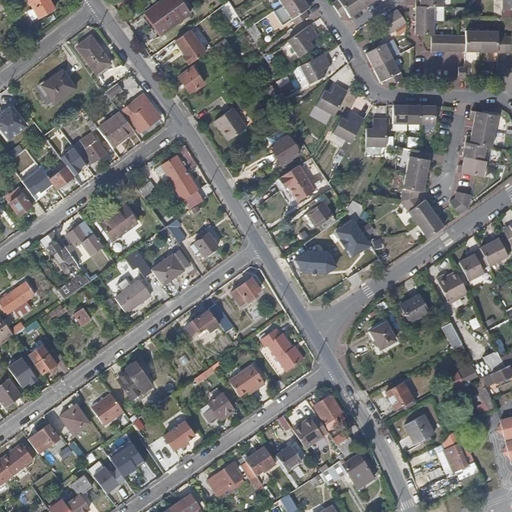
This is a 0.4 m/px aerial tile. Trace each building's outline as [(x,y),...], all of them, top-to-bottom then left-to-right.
[(53,10),(47,0),(27,0),(37,18),(53,10)] [(172,24),(188,13),(179,0),(159,0),(144,10),(155,26),(168,17),(172,24)] [(308,17),(304,11),(308,8),(302,0),(291,0),(282,7),(295,27),(308,17)] [(363,10),(356,0),(338,0),(331,5),(340,18),(346,14),(349,19),(363,10)] [(376,1),(375,0),(356,0),(363,10),(376,1)] [(511,0),(500,0),(500,18),(511,18),(511,0)] [(435,22),(435,8),(414,7),(414,21),(435,22)] [(156,36),(172,24),(168,17),(155,26),(144,10),(140,13),(156,36)] [(406,23),(397,10),(391,14),(400,27),(406,23)] [(400,27),(391,14),(385,18),(394,31),(400,27)] [(394,31),(385,18),(379,22),(388,36),(394,31)] [(434,36),(435,22),(414,21),(414,33),(415,35),(418,36),(422,36),(430,36),(434,36)] [(308,43),(316,37),(309,26),(285,42),(297,58),(311,48),(308,43)] [(204,54),(188,30),(174,40),(183,55),(181,56),(188,66),(194,61),(204,54)] [(481,53),(481,32),(478,32),(465,32),(465,37),(465,53),(481,53)] [(497,53),(498,37),(498,32),(481,32),(481,53),(497,53)] [(110,64),(93,41),(90,37),(76,47),(81,54),(96,74),(110,64)] [(391,59),(384,44),(374,49),(364,55),(372,69),(391,59)] [(322,71),(330,67),(324,54),(299,67),(308,85),(325,77),(322,71)] [(402,80),(391,59),(372,69),(379,83),(385,81),(388,86),(402,80)] [(205,86),(192,68),(179,80),(191,96),(205,86)] [(74,89),(62,72),(49,81),(42,86),(54,104),(74,89)] [(332,118),(346,93),(333,86),(328,94),(323,91),(313,108),(332,118)] [(138,132),(159,117),(148,103),(137,111),(134,113),(129,106),(123,110),(138,132)] [(137,111),(132,104),(129,106),(134,113),(137,111)] [(406,126),(406,106),(394,106),(391,109),(391,125),(406,126)] [(420,126),(421,106),(406,106),(406,126),(420,126)] [(435,125),(435,111),(432,107),(421,106),(420,126),(435,125)] [(495,132),(498,117),(481,114),(470,111),(468,120),(473,121),(471,128),(495,132)] [(132,130),(120,112),(97,128),(110,146),(132,130)] [(247,131),(235,112),(215,124),(227,144),(247,131)] [(349,145),(359,127),(363,120),(351,113),(346,122),(340,119),(331,135),(349,145)] [(32,128),(22,114),(4,128),(15,141),(32,128)] [(439,126),(450,129),(452,117),(442,115),(439,126)] [(86,123),(92,131),(97,127),(92,119),(86,123)] [(385,145),(385,119),(371,119),(371,128),(364,129),(364,147),(385,148),(385,145)] [(300,155),(283,127),(266,137),(272,147),(271,148),(281,166),(300,155)] [(492,149),(495,132),(471,128),(470,137),(465,136),(464,143),(485,148),(492,149)] [(50,141),(60,134),(57,130),(47,137),(50,141)] [(409,136),(408,146),(418,147),(419,137),(409,136)] [(105,154),(95,141),(83,149),(92,163),(105,154)] [(482,162),(485,148),(464,143),(461,158),(463,159),(482,162)] [(11,160),(22,152),(18,146),(7,154),(11,160)] [(428,166),(429,161),(424,160),(425,153),(420,152),(409,150),(404,173),(426,177),(426,172),(428,166)] [(341,165),(344,156),(338,154),(334,162),(341,165)] [(188,173),(177,157),(162,168),(173,183),(188,173)] [(482,179),(485,163),(482,162),(463,159),(461,167),(457,166),(455,174),(459,175),(474,178),(482,179)] [(56,189),(79,172),(72,162),(49,179),(56,189)] [(315,188),(300,165),(288,172),(279,177),(284,186),(286,184),(296,200),(315,188)] [(200,189),(188,173),(173,183),(185,199),(200,189)] [(423,194),(426,177),(404,173),(399,202),(417,199),(418,193),(423,194)] [(18,216),(37,203),(25,187),(20,191),(22,194),(9,203),(18,216)] [(192,209),(207,198),(200,189),(185,199),(192,209)] [(468,211),(470,195),(456,193),(454,200),(468,211)] [(332,216),(325,205),(329,202),(323,194),(312,202),(315,206),(307,212),(316,226),(318,226),(321,231),(336,221),(332,216)] [(433,214),(424,200),(419,203),(417,199),(399,202),(416,226),(433,214)] [(353,200),(346,212),(357,218),(364,205),(353,200)] [(464,214),(468,211),(454,200),(448,204),(459,217),(464,214)] [(128,203),(101,223),(115,241),(141,221),(128,203)] [(165,228),(155,214),(148,219),(158,233),(165,228)] [(444,228),(433,214),(416,226),(426,240),(444,228)] [(352,257),(370,246),(353,220),(335,231),(352,257)] [(370,223),(363,228),(368,236),(376,230),(370,223)] [(87,238),(78,226),(65,235),(74,247),(87,238)] [(185,239),(177,227),(171,231),(179,243),(185,239)] [(302,242),(310,238),(306,230),(298,234),(302,242)] [(204,257),(218,247),(209,234),(195,243),(204,257)] [(46,246),(54,242),(49,235),(42,239),(46,246)] [(506,256),(496,236),(487,241),(488,243),(478,248),(487,266),(506,256)] [(383,247),(382,239),(373,240),(375,249),(383,247)] [(76,264),(59,240),(47,249),(64,272),(76,264)] [(487,266),(478,248),(472,251),(473,255),(466,258),(458,262),(468,281),(483,273),(481,269),(487,266)] [(152,271),(136,249),(125,257),(134,269),(138,266),(145,276),(152,271)] [(338,266),(327,251),(307,250),(294,259),(303,273),(326,274),(338,266)] [(183,269),(189,265),(179,251),(157,266),(168,283),(184,271),(183,269)] [(230,292),(253,275),(248,268),(225,284),(230,292)] [(65,301),(90,278),(82,269),(57,292),(65,301)] [(467,294),(456,272),(444,278),(443,275),(435,279),(448,304),(467,294)] [(255,294),(259,291),(251,279),(230,293),(240,308),(256,296),(255,294)] [(151,295),(141,281),(132,287),(127,280),(119,286),(124,293),(116,298),(126,313),(132,308),(138,304),(151,295)] [(34,295),(24,282),(2,297),(7,303),(11,300),(17,307),(34,295)] [(95,300),(85,286),(72,296),(74,299),(79,296),(86,306),(95,300)] [(0,312),(3,318),(17,307),(11,300),(7,303),(2,297),(0,298),(0,312)] [(427,315),(418,297),(399,307),(407,325),(427,315)] [(234,329),(215,304),(208,310),(226,335),(234,329)] [(45,328),(66,312),(64,309),(62,310),(60,307),(40,321),(45,328)] [(91,320),(83,310),(74,316),(82,327),(91,320)] [(219,326),(208,311),(198,319),(197,318),(185,327),(192,337),(205,328),(208,333),(219,326)] [(473,328),(481,326),(477,316),(470,319),(473,328)] [(14,337),(0,317),(0,343),(7,338),(9,341),(14,337)] [(37,319),(25,328),(30,334),(42,325),(37,319)] [(22,321),(12,327),(16,334),(26,328),(22,321)] [(462,344),(450,324),(446,327),(455,348),(462,344)] [(393,343),(384,325),(368,333),(377,351),(393,343)] [(295,352),(292,348),(282,334),(280,336),(276,330),(260,340),(283,374),(303,360),(297,351),(295,352)] [(19,343),(26,338),(23,333),(16,338),(19,343)] [(11,348),(19,343),(16,338),(8,344),(11,348)] [(44,346),(41,342),(33,347),(36,351),(42,347),(44,346)] [(55,365),(42,347),(36,351),(30,356),(43,374),(48,370),(55,365)] [(22,358),(8,367),(23,388),(29,384),(30,385),(38,381),(22,358)] [(146,378),(135,363),(125,370),(129,375),(136,386),(146,378)] [(450,392),(479,379),(472,363),(457,371),(457,373),(444,379),(450,392)] [(264,385),(251,366),(228,382),(238,398),(247,392),(255,387),(257,390),(264,385)] [(492,401),(487,388),(511,376),(511,372),(509,366),(506,367),(481,379),(483,382),(484,384),(477,388),(489,414),(497,410),(492,401)] [(197,385),(214,373),(211,368),(194,380),(197,385)] [(136,386),(129,375),(119,382),(133,400),(151,387),(146,378),(136,386)] [(21,396),(9,380),(0,386),(0,400),(5,407),(21,396)] [(412,400),(404,383),(385,392),(386,394),(394,410),(412,400)] [(218,387),(207,391),(210,399),(221,395),(218,387)] [(249,396),(257,390),(255,387),(247,392),(249,396)] [(489,414),(477,388),(470,391),(479,411),(482,417),(489,414)] [(139,401),(144,407),(156,399),(151,393),(139,401)] [(123,412),(110,395),(91,408),(103,426),(123,412)] [(233,413),(221,396),(200,411),(210,425),(220,418),(223,415),(226,419),(233,413)] [(342,413),(330,396),(313,407),(324,424),(337,417),(342,413)] [(90,424),(76,405),(60,417),(73,436),(90,424)] [(181,411),(164,422),(170,430),(186,419),(181,411)] [(511,413),(508,415),(507,420),(500,422),(501,425),(497,430),(498,432),(499,434),(502,435),(504,437),(507,448),(503,452),(504,453),(504,456),(509,457),(510,461),(511,461),(511,465),(511,466),(511,467),(511,470),(511,472),(509,473),(510,476),(511,477),(511,413)] [(311,431),(302,417),(299,419),(296,414),(287,419),(300,438),(311,431)] [(291,429),(283,417),(277,421),(285,432),(291,429)] [(327,429),(340,422),(337,417),(324,424),(327,429)] [(434,437),(425,418),(406,426),(410,436),(415,446),(434,437)] [(173,451),(198,434),(187,420),(163,437),(173,451)] [(142,437),(133,424),(132,424),(128,427),(138,440),(142,437)] [(410,436),(406,426),(402,428),(403,429),(407,438),(410,436)] [(58,440),(47,427),(38,434),(49,448),(58,440)] [(335,446),(347,438),(343,431),(331,439),(335,446)] [(49,448),(38,434),(28,441),(39,455),(49,448)] [(106,449),(120,439),(117,435),(105,443),(103,445),(106,449)] [(358,449),(350,437),(347,438),(335,446),(343,459),(349,456),(358,449)] [(335,446),(331,439),(330,438),(324,441),(338,463),(343,459),(335,446)] [(75,441),(69,445),(79,459),(85,455),(75,441)] [(122,467),(139,456),(129,442),(110,455),(117,465),(119,464),(122,467)] [(34,461),(22,445),(0,460),(0,461),(11,477),(34,461)] [(467,466),(458,445),(443,451),(452,472),(467,466)] [(62,459),(73,454),(70,447),(59,452),(62,459)] [(301,463),(291,447),(275,457),(286,473),(301,463)] [(261,473),(275,464),(264,448),(247,460),(245,455),(241,457),(246,464),(249,468),(254,475),(260,472),(261,473)] [(374,479),(363,461),(367,458),(363,453),(351,460),(349,456),(343,459),(338,463),(320,474),(328,486),(348,473),(358,489),(374,479)] [(11,477),(0,461),(0,466),(10,478),(11,477)] [(254,475),(249,468),(246,464),(241,467),(250,481),(256,477),(254,475)] [(0,485),(10,478),(0,466),(0,485)] [(106,467),(94,476),(108,494),(120,485),(106,467)] [(216,496),(242,479),(236,470),(231,473),(228,469),(208,482),(216,496)] [(298,481),(294,473),(289,477),(294,484),(298,481)] [(92,488),(84,477),(71,486),(79,497),(92,488)] [(198,511),(197,510),(199,509),(190,496),(179,503),(179,502),(167,510),(168,511),(198,511)] [(86,511),(89,510),(79,497),(65,506),(69,511),(86,511)]
